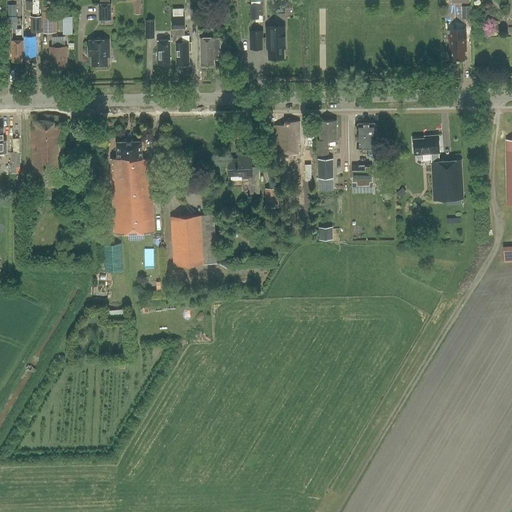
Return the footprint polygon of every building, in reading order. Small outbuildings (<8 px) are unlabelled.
[(110,3),(110,0),(100,0),(100,4),(99,4),(99,20),(112,20),(111,3),(110,3)] [(127,0),(128,1),(135,2),(134,14),(142,15),(142,0),(127,0)] [(8,5),(8,15),(17,15),(17,4),(8,5)] [(250,4),(251,19),(259,19),(259,10),(263,10),(263,4),(250,4)] [(471,18),(471,6),(462,6),(463,19),(471,18)] [(184,17),(184,9),(173,9),(174,17),(172,17),(173,43),(176,43),(177,64),(190,64),(189,51),(192,51),(192,42),(190,42),(190,35),(185,35),(185,17),(184,17)] [(57,32),(57,12),(43,12),(43,32),(57,32)] [(17,16),(7,16),(7,28),(17,28),(17,16)] [(65,16),(65,33),(75,33),(75,16),(65,16)] [(42,17),(31,17),(31,32),(42,32),(42,17)] [(155,37),(155,20),(147,20),(147,37),(155,37)] [(262,31),(250,31),(251,49),(262,49),(262,47),(267,47),(267,48),(269,48),(269,58),(284,58),(284,47),(285,47),(285,29),(267,30),(267,37),(262,37),(262,31)] [(467,51),(466,29),(448,29),(448,39),(450,39),(450,60),(465,60),(465,51),(467,51)] [(171,64),(170,40),(173,40),(172,30),(167,30),(167,36),(159,36),(159,40),(158,40),(158,64),(171,64)] [(214,60),(221,60),(221,37),(201,38),(202,64),(214,63),(214,60)] [(108,65),(108,50),(110,50),(110,39),(91,40),(91,41),(90,41),(90,56),(92,56),(92,66),(108,65)] [(24,62),(24,40),(12,40),(12,62),(24,62)] [(24,40),(24,62),(37,61),(36,40),(24,40)] [(64,42),(51,42),(51,47),(50,47),(51,68),(67,67),(67,47),(64,47),(64,42)] [(298,138),(300,137),(299,120),(285,120),(285,124),(275,124),(276,152),(299,151),(298,138)] [(337,140),(336,120),(320,120),(320,139),(318,140),(318,154),(328,154),(328,140),(337,140)] [(64,152),(70,152),(70,148),(65,148),(64,134),(62,134),(61,125),(55,126),(55,122),(35,122),(35,129),(31,130),(33,186),(65,185),(64,152)] [(378,125),(375,122),(359,122),(356,125),(357,148),(369,148),(369,157),(377,156),(377,148),(378,148),(378,125)] [(432,136),(425,137),(425,138),(413,139),(414,155),(416,155),(416,156),(417,157),(422,157),(423,156),(423,155),(432,154),(434,199),(465,198),(463,159),(441,160),(441,152),(440,134),(432,134),(432,136)] [(115,234),(155,232),(151,158),(143,159),(142,140),(117,142),(118,158),(111,158),(115,234)] [(250,193),(260,193),(259,167),(253,167),(252,155),(244,155),(244,158),(228,159),(229,176),(243,175),(243,178),(250,178),(250,193)] [(319,159),(319,178),(333,177),(333,158),(319,159)] [(353,186),(373,186),(372,165),(353,165),(353,186)] [(280,207),(279,188),(266,188),(266,207),(280,207)] [(174,265),(218,263),(215,214),(171,217),(174,265)] [(333,239),(333,227),(319,227),(319,240),(333,239)] [(105,271),(123,270),(122,243),(104,244),(105,271)] [(109,309),(110,317),(125,316),(125,308),(109,309)]
